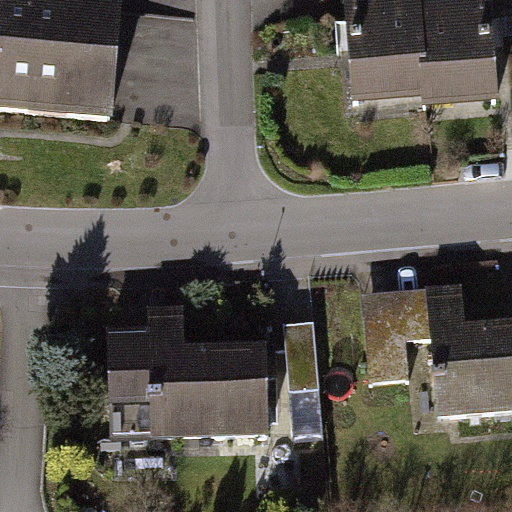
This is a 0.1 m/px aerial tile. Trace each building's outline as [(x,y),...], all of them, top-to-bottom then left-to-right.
[(130,7),(60,0),(0,0),(0,121),(118,133),(130,7)] [(355,0),(363,123),(429,118),(421,0),(355,0)] [(498,0),(421,0),(429,118),(430,131),(507,126),(498,0)] [(449,440),(511,435),(511,347),(475,350),(472,299),(367,307),(374,401),(416,398),(412,350),(442,348),(449,440)] [(119,460),(279,454),(276,355),(196,358),(195,325),(156,326),(158,382),(116,384),(119,460)] [(316,331),(286,334),(290,398),(321,396),(316,331)]
